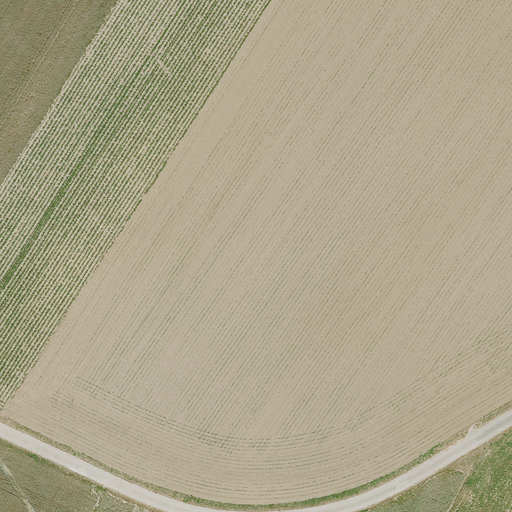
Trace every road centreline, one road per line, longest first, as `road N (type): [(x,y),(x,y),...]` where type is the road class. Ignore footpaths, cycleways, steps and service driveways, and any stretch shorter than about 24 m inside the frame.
road 1 (track): [(212,511),(119,489),(0,434)]
road 2 (track): [(511,423),(367,504),(317,511)]
